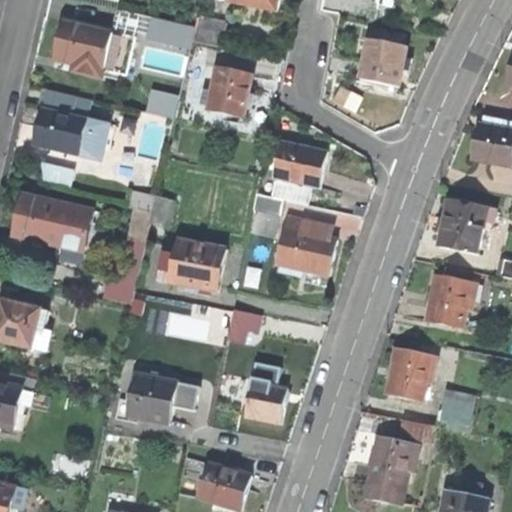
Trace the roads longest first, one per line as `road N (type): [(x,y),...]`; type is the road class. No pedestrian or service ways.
road 1 (residential): [(414,173),(297,511)]
road 2 (residential): [(414,173),(290,100),(309,0)]
road 3 (residential): [(493,0),(414,173)]
